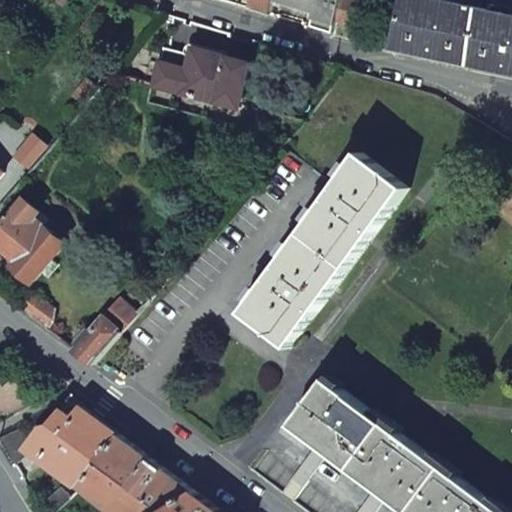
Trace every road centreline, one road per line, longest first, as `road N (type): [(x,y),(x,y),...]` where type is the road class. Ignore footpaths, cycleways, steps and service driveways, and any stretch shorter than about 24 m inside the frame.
road 1 (residential): [(260,511),(0,317)]
road 2 (residential): [(169,0),(441,75)]
